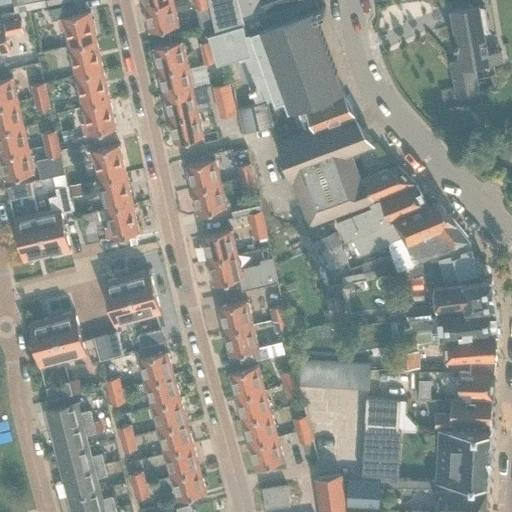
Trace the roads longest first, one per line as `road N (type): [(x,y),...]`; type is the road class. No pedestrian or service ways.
road 1 (tertiary): [(511,237),(385,100),(357,48),(347,0)]
road 2 (residential): [(245,511),(175,248)]
road 3 (residential): [(175,248),(118,0)]
road 4 (residential): [(48,511),(2,322)]
road 5 (residential): [(6,296),(175,248)]
